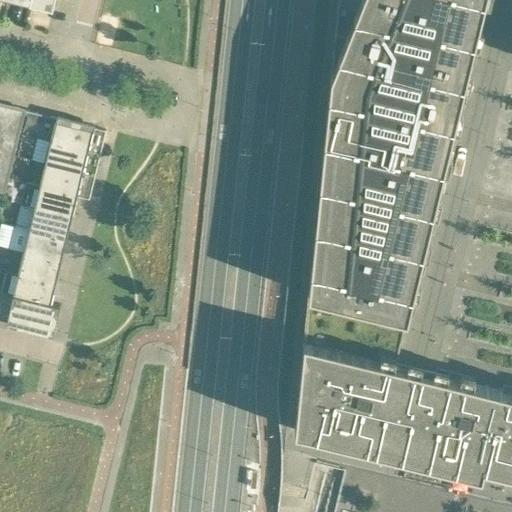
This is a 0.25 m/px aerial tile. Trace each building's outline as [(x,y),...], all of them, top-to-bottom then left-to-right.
[(52,9),(53,7),(54,0),(30,0),(29,3),(30,4),(29,7),(29,8),(46,12),(47,8),(52,9)] [(511,390),(417,368),(396,363),(483,0),(337,0),(294,429),(341,441),(340,443),(371,451),(372,448),(399,455),(441,465),(440,468),(471,475),(472,473),(507,481),(507,484),(511,485),(511,390)] [(20,108),(0,103),(0,169),(9,171),(16,144),(4,142),(6,133),(7,126),(14,128),(15,126),(18,113),(19,113),(20,108)] [(57,115),(56,117),(51,140),(101,153),(106,129),(94,126),(94,124),(94,123),(58,114),(57,115)] [(7,126),(6,133),(18,136),(20,127),(15,126),(14,128),(7,126)] [(16,144),(18,136),(6,133),(4,142),(16,144)] [(95,175),(101,153),(51,140),(45,162),(95,175)] [(45,162),(40,185),(77,194),(77,195),(89,198),(95,175),(45,162)] [(0,169),(0,179),(7,181),(9,171),(0,169)] [(77,194),(40,185),(26,181),(21,203),(34,207),(72,216),(77,195),(77,194)] [(34,207),(29,229),(66,238),(72,216),(34,207)] [(61,260),(66,238),(29,229),(26,241),(24,251),(61,260)] [(55,282),(61,260),(24,251),(18,273),(55,282)] [(13,296),(23,298),(34,301),(46,303),(50,303),(55,282),(18,273),(7,270),(1,292),(11,294),(13,294),(13,296)] [(0,318),(5,319),(11,294),(1,292),(0,291),(0,318)] [(13,294),(11,294),(5,319),(7,320),(6,324),(6,325),(15,327),(23,298),(13,296),(13,294)] [(27,330),(34,301),(23,298),(15,327),(27,330)] [(39,333),(46,303),(34,301),(27,330),(39,333)] [(60,306),(50,303),(46,303),(39,333),(52,336),(52,335),(53,335),(60,306)]
